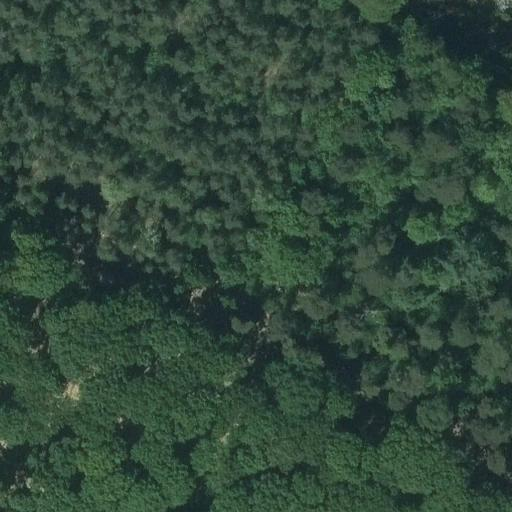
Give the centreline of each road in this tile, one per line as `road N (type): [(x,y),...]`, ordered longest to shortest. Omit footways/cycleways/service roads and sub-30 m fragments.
road 1 (track): [(0,213),(511,483)]
road 2 (track): [(221,325),(370,49),(385,0)]
